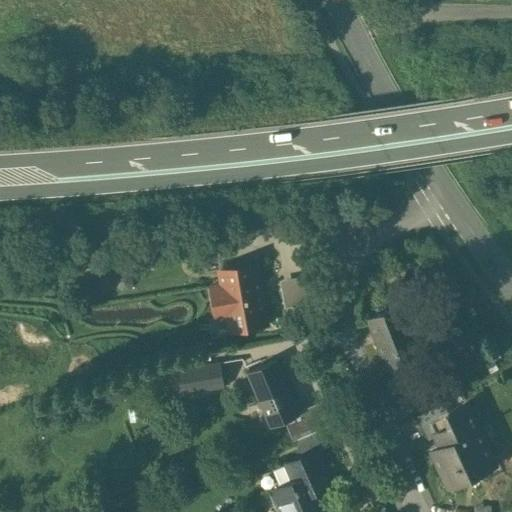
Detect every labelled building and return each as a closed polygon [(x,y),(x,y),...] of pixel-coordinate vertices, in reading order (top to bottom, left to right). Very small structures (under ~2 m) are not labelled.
[(237,266),(219,270),(222,284),(212,286),(217,316),(227,315),(229,329),(266,323),(263,308),(264,308),(261,292),(258,276),(257,276),(255,263),(237,266)] [(406,266),(396,269),(403,297),(413,294),(406,266)] [(398,305),(367,318),(387,370),(419,357),(398,305)] [(299,413),(276,358),(246,371),(270,426),(299,413)] [(219,362),(178,369),(182,394),(224,387),(219,362)] [(442,403),(416,415),(427,439),(434,436),(440,433),(439,430),(447,426),(443,416),(448,414),(442,403)] [(448,414),(443,416),(447,426),(439,430),(440,433),(445,444),(461,436),(475,464),(491,457),(467,405),(448,414)] [(461,436),(445,444),(440,433),(434,436),(439,447),(430,451),(447,487),(479,472),(475,464),(461,436)] [(316,450),(286,463),(293,480),(274,489),(284,511),(326,511),(321,498),(317,490),(330,484),(326,475),(316,450)] [(284,511),(274,489),(267,492),(275,511),(284,511)]
